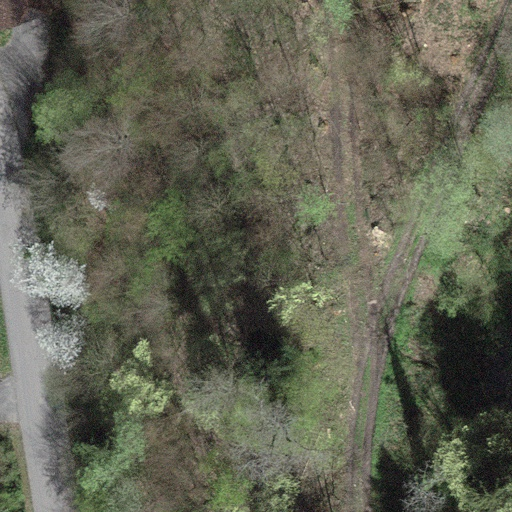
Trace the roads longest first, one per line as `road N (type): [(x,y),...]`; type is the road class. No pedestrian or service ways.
road 1 (track): [(358,511),(372,347),(418,219),(511,6)]
road 2 (unclassified): [(0,162),(61,511)]
